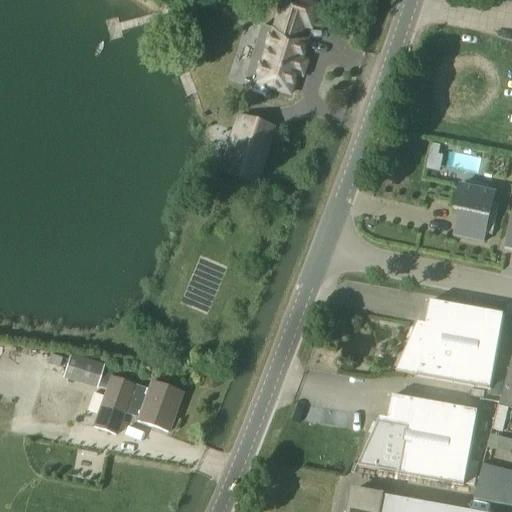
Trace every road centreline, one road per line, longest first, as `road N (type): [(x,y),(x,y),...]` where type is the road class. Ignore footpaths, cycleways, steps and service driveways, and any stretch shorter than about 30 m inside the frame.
road 1 (unclassified): [(218,511),(324,247)]
road 2 (unclassified): [(324,247),(410,0)]
road 3 (unclassified): [(511,286),(324,247)]
